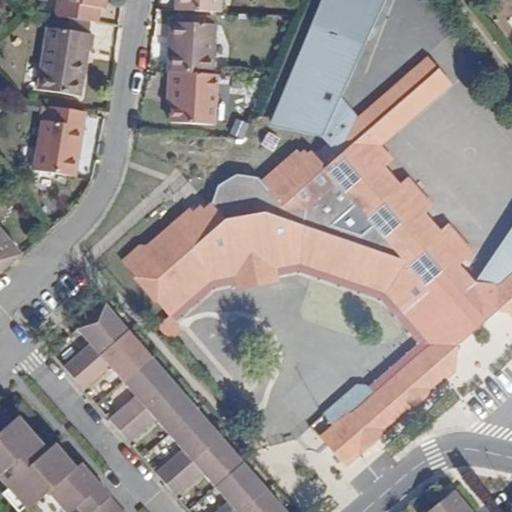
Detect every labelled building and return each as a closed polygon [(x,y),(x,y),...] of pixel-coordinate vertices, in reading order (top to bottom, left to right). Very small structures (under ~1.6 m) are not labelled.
[(55,0),(55,5),(97,11),(98,0),(55,0)] [(375,396),(368,389),(354,390),(322,418),(330,427),(338,437),(326,448),(345,469),(457,371),(458,321),(469,311),(505,313),(511,320),(511,239),(483,266),(499,285),(473,283),(469,278),(457,265),(471,253),(446,225),(438,232),(431,237),(416,221),(423,214),(431,207),(406,179),(397,187),(390,193),(374,175),(381,169),(389,161),(365,133),(354,121),(334,98),(371,0),(320,0),(276,118),(317,135),(326,148),(313,159),(309,156),(305,160),(301,157),(298,160),(295,156),(260,186),(254,179),(232,178),(214,190),(209,209),(201,215),(199,212),(191,219),(187,215),(141,255),(138,252),(122,266),(170,321),(212,285),(232,281),(242,268),(261,265),(274,272),(299,267),(383,294),(428,346),(375,396)] [(176,0),(175,12),(219,14),(219,0),(176,0)] [(55,5),(53,21),(94,26),(97,11),(55,5)] [(169,75),(212,76),(215,28),(173,26),(172,52),(170,52),(169,75)] [(47,32),(39,91),(78,96),(85,53),(89,53),(91,38),(47,32)] [(422,59),(354,121),(365,133),(434,72),(422,59)] [(212,76),(169,75),(169,93),(173,93),(171,124),(214,125),(216,77),(212,76)] [(77,180),(87,116),(52,111),(49,127),(44,127),(37,174),(77,180)] [(397,187),(381,169),(374,175),(390,193),(397,187)] [(438,232),(423,214),(416,221),(431,237),(438,232)] [(0,280),(24,259),(0,230),(0,280)] [(414,346),(368,389),(375,396),(428,346),(383,294),(299,267),(274,272),(261,265),(242,268),(232,281),(212,285),(170,321),(176,327),(213,295),(300,278),(378,306),(414,346)] [(483,266),(469,278),(473,283),(499,285),(483,266)] [(91,350),(66,372),(75,383),(128,335),(107,311),(78,335),(91,350)] [(111,373),(124,388),(153,363),(128,335),(75,383),(86,395),(111,373)] [(153,363),(124,388),(136,402),(112,424),(121,435),(175,388),(153,363)] [(198,415),(175,388),(121,435),(132,448),(158,427),(169,440),(198,415)] [(198,415),(169,440),(183,457),(159,478),(169,488),(222,442),(198,415)] [(0,485),(2,487),(8,493),(24,511),(38,511),(50,503),(59,511),(118,511),(82,472),(76,476),(55,454),(52,457),(47,452),(44,455),(17,426),(12,430),(0,418),(0,485)] [(318,438),(326,448),(338,437),(330,427),(318,438)] [(169,488),(179,500),(204,479),(216,493),(245,468),(222,442),(169,488)] [(248,511),(268,494),(245,468),(216,493),(229,508),(225,511),(248,511)] [(467,511),(450,493),(433,507),(427,511),(467,511)] [(248,511),(283,511),(268,494),(248,511)]
